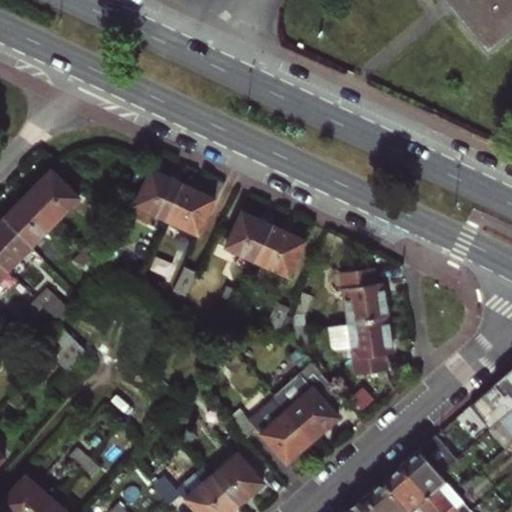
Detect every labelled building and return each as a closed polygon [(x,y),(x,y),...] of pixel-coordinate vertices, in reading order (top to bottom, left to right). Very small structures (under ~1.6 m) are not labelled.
[(511,60),(511,0),(438,0),(505,67),(511,60)] [(135,205),(165,219),(182,184),(151,170),(135,205)] [(49,173),(24,198),(52,225),(77,199),(49,173)] [(213,199),(182,184),(165,219),(197,234),(213,199)] [(24,198),(1,222),(29,249),(52,225),(24,198)] [(240,212),(225,246),(256,261),(272,227),(240,212)] [(0,266),(6,273),(29,249),(1,222),(0,222),(0,266)] [(304,241),(272,227),(256,261),(288,276),(304,241)] [(99,248),(92,241),(81,252),(89,259),(99,248)] [(78,270),(89,259),(81,252),(71,263),(78,270)] [(6,273),(0,266),(0,296),(15,281),(6,273)] [(169,292),(184,298),(194,276),(180,269),(169,292)] [(341,273),(348,324),(388,318),(383,281),(374,282),(372,269),(341,273)] [(35,300),(42,306),(58,322),(69,310),(46,288),(35,300)] [(230,304),(235,295),(223,289),(218,298),(230,304)] [(32,317),(42,306),(35,300),(24,311),(32,317)] [(276,303),(266,322),(280,329),(290,309),(276,303)] [(294,317),(295,331),(305,330),(304,316),(294,317)] [(388,318),(348,324),(328,327),(332,347),(336,351),(352,348),(356,376),(386,372),(384,355),(393,354),(388,318)] [(21,329),(38,344),(47,334),(31,319),(21,329)] [(305,330),(295,331),(297,346),(307,344),(305,330)] [(22,348),(6,336),(0,345),(0,350),(3,354),(14,360),(22,348)] [(70,336),(51,357),(64,370),(83,349),(70,336)] [(243,363),(232,351),(221,361),(231,373),(243,363)] [(329,407),(340,397),(308,361),(270,394),(276,401),(310,440),(337,416),(329,407)] [(495,425),(511,410),(511,367),(473,401),(495,425)] [(248,388),(257,380),(251,372),(240,381),(248,388)] [(6,384),(0,390),(0,392),(9,400),(16,393),(6,384)] [(217,411),(198,390),(187,401),(206,422),(217,411)] [(16,393),(9,400),(21,411),(28,403),(16,393)] [(239,411),(227,420),(244,440),(255,430),(284,463),(310,440),(276,401),(250,424),(239,411)] [(185,429),(174,439),(181,447),(193,437),(185,429)] [(420,448),(441,473),(459,457),(437,433),(420,448)] [(171,456),(181,447),(174,439),(164,448),(171,456)] [(420,448),(401,464),(443,511),(461,511),(440,486),(447,480),(441,473),(420,448)] [(79,449),(72,456),(83,465),(89,458),(79,449)] [(233,455),(208,477),(235,506),(260,485),(233,455)] [(100,467),(89,458),(83,465),(93,475),(100,467)] [(443,511),(401,464),(384,480),(406,505),(411,511),(443,511)] [(163,477),(152,486),(169,506),(180,497),(192,511),(228,511),(235,506),(208,477),(199,467),(174,490),(163,477)] [(27,478),(2,506),(8,511),(41,511),(53,500),(27,478)] [(411,511),(406,505),(384,480),(366,495),(380,511),(411,511)] [(380,511),(366,495),(348,511),(380,511)] [(66,511),(53,500),(41,511),(66,511)]
